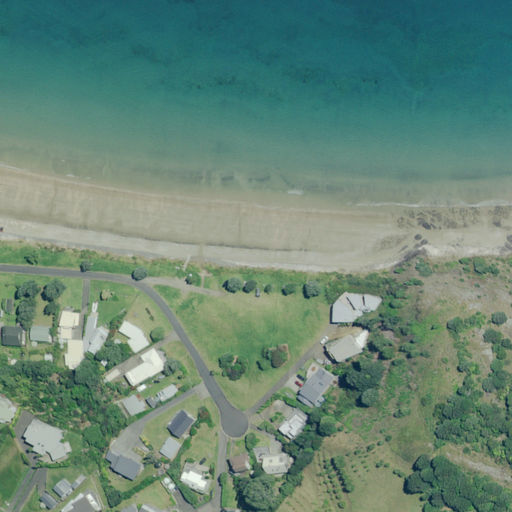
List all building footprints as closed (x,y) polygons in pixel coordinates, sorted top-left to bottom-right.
[(338,322),(356,322),(358,316),(359,316),(360,316),(361,317),(361,316),(362,316),(363,316),(364,315),(364,314),(364,313),(364,312),(364,311),(363,310),(364,310),(365,311),(365,312),(366,312),(367,313),(368,313),(369,313),(370,313),(370,312),(371,312),(372,311),(372,310),(376,310),(383,300),(382,299),(381,299),(380,298),(379,298),(378,298),(377,297),(376,297),(375,296),(374,296),(373,296),(372,296),(371,295),(370,295),(369,295),(368,295),(368,294),(349,294),(349,292),(347,292),(346,292),(345,293),(344,293),(343,294),(343,295),(342,295),(341,296),(340,297),(340,298),(339,299),(339,300),(338,300),(338,301),(338,302),(337,303),(338,322)] [(81,313),(64,312),(62,338),(74,339),(75,327),(80,327),(81,313)] [(96,336),(97,328),(96,328),(97,317),(91,316),(86,352),(93,353),(97,356),(112,333),(102,327),(96,336)] [(133,339),(129,341),(137,354),(152,345),(144,332),(127,320),(120,331),(133,339)] [(27,328),(5,326),(4,329),(7,329),(6,345),(25,347),(27,328)] [(51,342),(52,327),(42,327),(33,326),(32,340),(51,342)] [(356,333),(330,345),(337,360),(341,358),(343,362),(364,352),(356,333)] [(71,371),(81,372),(81,367),(83,367),(85,341),(69,340),(69,348),(68,365),(71,365),(71,371)] [(169,367),(157,348),(144,356),(148,362),(128,374),(136,386),(152,376),(153,377),(169,367)] [(123,374),(120,369),(107,378),(111,383),(123,374)] [(300,398),(314,409),(316,406),(319,408),(336,387),(332,384),(336,378),(324,369),(300,398)] [(179,393),(174,385),(159,394),(164,402),(179,393)] [(142,403),(136,395),(124,403),(134,418),(146,410),(145,408),(148,406),(145,401),(142,403)] [(0,419),(1,420),(1,422),(7,423),(7,421),(13,422),(15,414),(18,411),(15,406),(12,408),(8,403),(10,402),(7,397),(5,399),(0,398),(0,419)] [(280,426),(294,439),(297,435),(299,437),(303,432),(301,431),(307,425),(305,422),(307,420),(298,411),(295,413),(290,408),(284,413),(288,417),(280,426)] [(198,420),(186,410),(170,428),(182,438),(198,420)] [(66,433),(37,419),(28,436),(32,438),(30,441),(39,445),(36,450),(46,455),(48,451),(52,452),(55,461),(69,455),(64,444),(61,442),(66,433)] [(182,446),(171,438),(162,451),(172,459),(182,446)] [(271,446),(256,448),(262,463),(265,462),(267,462),(268,474),(291,472),(289,453),(272,455),(271,446)] [(125,456),(113,449),(108,458),(115,462),(113,467),(137,480),(145,465),(126,455),(125,456)] [(250,454),(234,458),(236,467),(238,467),(239,473),(252,469),(250,462),(253,462),(250,454)] [(196,467),(190,464),(183,480),(190,483),(189,485),(207,492),(211,482),(205,479),(210,468),(198,463),(196,467)] [(68,500),(88,479),(83,474),(71,486),(65,480),(56,489),(68,500)] [(89,496),(98,511),(103,508),(94,493),(89,496)] [(96,511),(98,511),(89,496),(76,504),(78,507),(70,511),(96,511)] [(137,511),(139,511),(130,503),(123,511),(137,511)]
